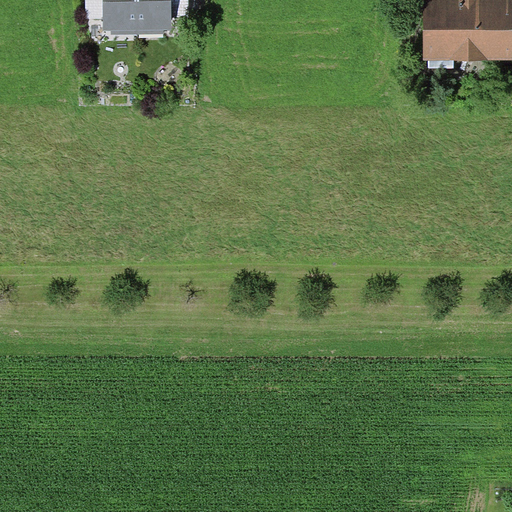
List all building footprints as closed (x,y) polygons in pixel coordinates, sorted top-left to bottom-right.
[(103,19),(103,0),(85,0),(86,19),(103,19)] [(112,35),(138,35),(137,0),(103,0),(103,19),(104,30),(112,30),(112,35)] [(137,0),(138,35),(164,35),(164,30),(172,30),(172,18),(171,0),(137,0)] [(188,0),(171,0),(172,18),(188,18),(188,0)] [(511,0),(423,0),(424,59),(429,59),(453,60),(511,59),(511,0)] [(453,69),(453,60),(429,59),(429,68),(453,69)]
